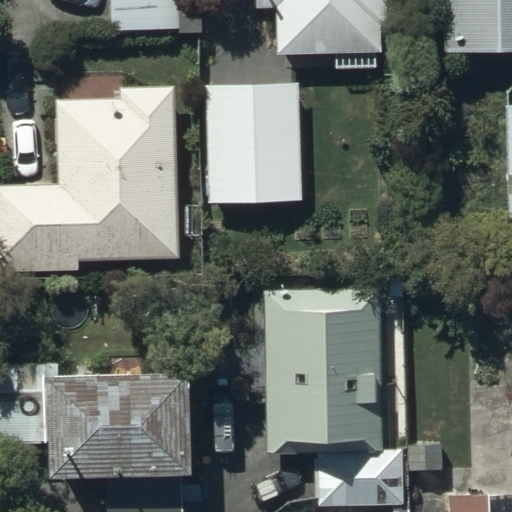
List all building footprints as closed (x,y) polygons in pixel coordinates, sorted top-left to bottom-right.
[(176,0),(109,0),(110,32),(176,32),(176,0)] [(384,46),(382,0),(271,0),(272,12),(309,11),(309,47),(384,46)] [(511,0),(441,0),(442,54),(497,57),(511,56),(511,0)] [(263,95),(263,68),(207,70),(208,205),(247,204),(247,214),(278,214),(278,201),(282,201),(282,153),(300,153),(300,95),(263,95)] [(175,263),(172,90),(118,90),(117,103),(53,104),(56,188),(0,188),(0,274),(75,275),(75,264),(175,263)] [(378,453),(373,292),(263,293),(265,457),(314,456),(316,507),(404,506),(403,452),(378,453)] [(44,486),(106,485),(105,511),(178,511),(179,505),(200,505),(200,481),(187,481),(185,381),(127,382),(127,378),(92,379),(91,363),(34,365),(34,357),(0,359),(1,366),(0,366),(0,444),(43,443),(44,486)] [(511,511),(511,495),(445,497),(445,511),(511,511)]
